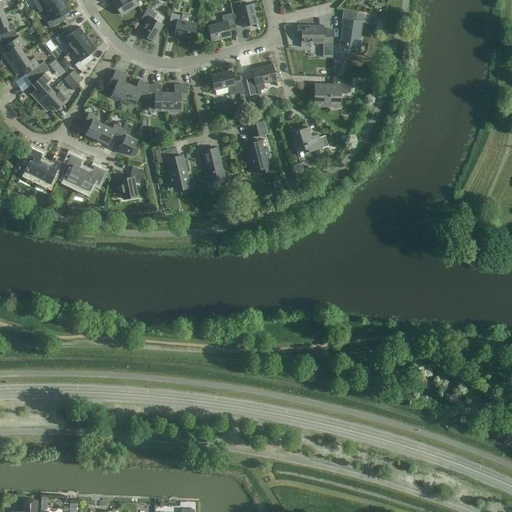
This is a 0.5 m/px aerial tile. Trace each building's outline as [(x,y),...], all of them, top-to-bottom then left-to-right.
[(33,0),(39,12),(45,9),(62,0),(33,0)] [(50,28),(67,20),(64,15),(70,12),(64,0),(62,0),(45,9),(51,21),(47,22),(50,28)] [(121,15),(138,4),(135,0),(118,0),(113,3),(121,15)] [(180,9),(181,0),(173,0),(172,8),(180,9)] [(232,14),(233,15),(239,14),(243,27),(256,24),(252,5),(242,7),(240,1),(230,4),(232,14)] [(157,14),(147,8),(141,19),(147,22),(140,34),(153,41),(163,24),(154,19),(157,14)] [(345,48),(359,51),(361,41),(359,41),(362,23),(356,22),(357,12),(346,10),(340,44),(346,45),(345,48)] [(3,40),(16,34),(14,30),(16,28),(13,20),(8,22),(4,14),(0,16),(0,34),(1,34),(3,40)] [(188,23),(190,15),(183,14),(182,16),(171,14),(169,26),(176,27),(174,35),(194,39),(197,25),(188,23)] [(235,25),(233,15),(232,14),(222,16),(224,24),(208,28),(211,41),(231,36),(229,27),(235,25)] [(311,43),(323,43),(323,56),(332,56),(333,31),(324,30),(324,26),(298,25),(297,36),(302,36),(302,48),(311,48),(311,43)] [(71,51),(88,38),(79,28),(74,32),(70,27),(56,39),(60,44),(63,41),(71,51)] [(9,64),(24,54),(20,47),(25,44),(20,36),(18,38),(16,34),(3,40),(6,46),(5,46),(8,51),(3,54),(9,64)] [(85,65),(93,59),(90,54),(96,49),(88,38),(71,51),(80,61),(75,65),(79,70),(85,65)] [(29,61),(24,54),(9,64),(16,74),(21,71),(24,75),(25,75),(29,80),(40,71),(46,65),(44,62),(39,66),(34,58),(29,61)] [(53,70),(59,65),(55,60),(49,65),(53,70)] [(344,76),(343,60),(334,60),(334,76),(344,76)] [(39,103),(52,90),(46,84),(50,80),(44,73),(49,69),(46,65),(40,71),(29,80),(32,85),(31,86),(35,90),(31,94),(39,103)] [(246,79),(250,96),(261,94),(260,90),(262,90),(264,88),(263,84),(276,81),(273,65),(252,70),(254,77),(246,79)] [(78,85),(83,80),(74,70),(69,75),(78,85)] [(124,82),(127,75),(115,71),(112,77),(108,87),(114,89),(111,97),(123,102),(130,85),(124,82)] [(233,82),(231,72),(211,76),(215,90),(217,96),(229,93),(230,96),(240,93),(240,96),(242,104),(246,103),(241,81),(233,82)] [(79,86),(78,85),(69,75),(64,79),(74,91),(79,86)] [(315,106),(340,106),(340,93),(350,93),(350,78),(333,77),(333,86),(315,86),(315,106)] [(146,99),(149,85),(139,80),(136,87),(130,85),(123,102),(135,107),(139,96),(146,99)] [(167,111),(168,93),(161,93),(161,85),(149,85),(146,99),(149,99),(148,111),(167,111)] [(186,100),(187,86),(174,85),(174,93),(168,93),(167,111),(180,112),(181,100),(186,100)] [(52,90),(39,103),(47,111),(52,107),(55,112),(69,99),(60,91),(56,95),(52,90)] [(96,140),(104,125),(95,121),(97,117),(89,113),(83,125),(89,127),(85,135),(96,140)] [(266,133),(263,122),(248,126),(251,137),(266,133)] [(135,156),(138,151),(137,148),(135,147),(137,141),(129,137),(133,127),(125,123),(122,128),(117,140),(122,143),(119,151),(130,156),(133,157),(135,156)] [(117,140),(122,128),(114,125),(112,129),(104,125),(96,140),(108,146),(112,138),(117,140)] [(318,135),(311,137),(308,127),(297,131),(296,129),(290,130),(297,153),(307,150),(308,153),(315,151),(316,155),(323,152),(318,135)] [(267,149),(263,150),(261,141),(246,145),(249,159),(245,160),(248,172),(260,170),(261,174),(269,172),(265,158),(269,157),(267,149)] [(178,157),(176,148),(162,152),(164,162),(168,161),(174,188),(189,184),(183,156),(178,157)] [(204,168),(207,182),(224,178),(217,148),(202,151),(206,168),(204,168)] [(38,180),(46,164),(40,161),(43,154),(32,149),(25,162),(30,164),(25,175),(38,180)] [(154,150),(157,163),(163,162),(160,149),(154,150)] [(325,159),(323,153),(317,155),(318,161),(325,159)] [(76,187),(84,170),(79,168),(82,161),(71,156),(66,165),(64,169),(70,171),(65,181),(76,187)] [(64,169),(66,165),(55,160),(52,167),(46,164),(38,180),(49,186),(54,176),(60,178),(64,169)] [(99,185),(105,172),(94,167),(90,173),(84,170),(76,187),(89,193),(94,183),(99,185)] [(137,197),(134,182),(144,180),(143,171),(132,168),(130,178),(120,180),(121,186),(114,187),(115,194),(122,192),(123,200),(137,197)] [(275,182),(279,193),(284,191),(280,180),(275,182)] [(36,511),(37,500),(23,500),(23,511),(12,511),(36,511)]
